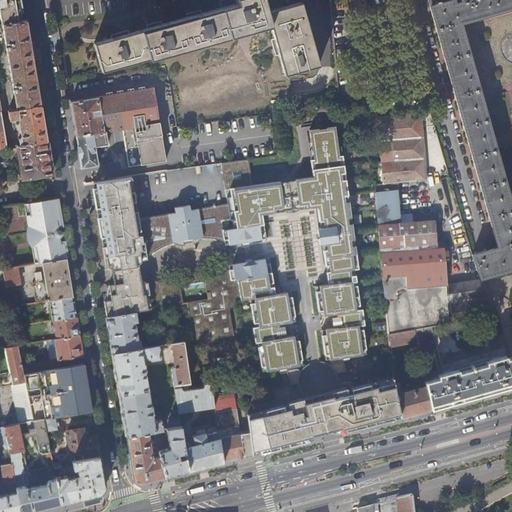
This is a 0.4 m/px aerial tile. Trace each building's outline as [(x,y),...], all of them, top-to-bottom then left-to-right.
[(0,0),(0,11),(2,25),(3,25),(23,21),(19,0),(0,0)] [(237,0),(238,3),(96,44),(104,72),(272,24),(286,75),(320,65),(303,3),(269,13),(265,0),(237,0)] [(472,254),(480,279),(482,278),(482,279),(493,276),(493,275),(511,269),(511,203),(497,150),(493,137),(482,99),(461,23),(511,9),(511,0),(460,0),(461,2),(455,3),(454,0),(427,0),(498,247),(487,250),(486,249),(475,252),(475,253),(472,254)] [(17,110),(41,106),(27,20),(23,21),(3,25),(17,110)] [(71,102),(82,169),(99,166),(96,147),(108,145),(106,134),(112,133),(114,144),(124,143),(128,167),(142,165),(142,163),(154,161),(154,162),(166,160),(154,88),(71,102)] [(20,145),(47,140),(41,106),(17,110),(9,111),(10,120),(19,118),(19,121),(18,122),(17,124),(17,128),(19,130),(20,130),(21,135),(19,139),(20,145)] [(451,403),(511,386),(511,357),(507,359),(506,357),(441,375),(434,352),(438,351),(432,327),(441,326),(441,325),(450,323),(447,285),(444,247),(443,241),(437,242),(435,220),(433,220),(433,214),(424,215),(424,214),(413,214),(413,222),(401,223),(398,191),(392,191),(391,183),(426,180),(421,114),(369,119),(371,142),(379,141),(382,168),(376,169),(377,178),(375,179),(388,334),(414,330),(417,343),(426,386),(431,409),(451,403)] [(3,121),(6,140),(12,140),(9,120),(3,121)] [(296,180),(297,181),(300,209),(301,210),(309,209),(310,206),(310,204),(314,203),(315,208),(319,208),(321,223),(325,222),(326,229),(322,229),(324,244),(328,244),(329,251),(325,251),(330,286),(321,287),(321,292),(318,293),(320,311),(324,311),(325,316),(345,313),(347,327),(327,330),(328,335),(324,336),(326,355),(330,355),(331,360),(333,359),(344,358),(363,355),(363,350),(367,349),(364,330),(360,330),(359,326),(363,325),(361,310),(357,311),(357,307),(361,306),(358,287),(354,287),(353,282),(357,282),(356,276),(353,277),(352,270),(356,269),(359,269),(356,247),(352,248),(351,240),(355,240),(353,225),(349,226),(349,218),(352,218),(350,203),(346,203),(346,196),(349,196),(348,191),(346,191),(345,187),(347,187),(347,181),(343,182),(342,175),(346,174),(343,157),(340,157),(336,127),(327,128),(327,129),(320,130),(320,129),(311,130),(315,161),(312,161),(315,178),(296,180)] [(23,178),(53,173),(47,140),(20,145),(17,146),(23,178)] [(8,160),(5,157),(0,158),(0,167),(6,167),(9,163),(8,160)] [(90,214),(97,258),(106,257),(107,265),(109,267),(111,269),(112,272),(135,268),(135,265),(139,264),(141,262),(143,260),(142,255),(152,253),(152,254),(163,247),(174,243),(178,244),(185,246),(186,251),(195,249),(194,244),(201,241),(205,238),(215,239),(226,241),(236,244),(267,240),(263,216),(272,214),(271,212),(276,211),(279,213),(285,213),(285,211),(280,184),(280,183),(253,187),(251,177),(249,178),(248,171),(250,170),(248,160),(221,164),(223,174),(225,174),(226,181),(224,182),(228,204),(190,210),(189,206),(175,208),(175,213),(138,219),(135,201),(100,207),(96,207),(91,214),(90,214)] [(97,199),(99,198),(134,192),(131,177),(94,183),(97,199)] [(297,181),(289,182),(293,210),(300,209),(297,181)] [(289,182),(280,184),(285,211),(293,210),(289,182)] [(99,198),(100,207),(135,201),(134,192),(99,198)] [(42,262),(67,258),(66,254),(64,255),(62,238),(63,235),(61,232),(58,217),(54,218),(50,199),(25,203),(28,222),(33,221),(35,234),(39,233),(41,245),(37,246),(40,263),(42,262)] [(50,300),(73,296),(67,258),(42,262),(45,280),(42,281),(41,272),(35,273),(36,282),(33,282),(36,303),(50,300)] [(187,303),(188,303),(193,341),(194,342),(210,340),(210,342),(218,341),(218,338),(233,336),(229,309),(234,306),(235,302),(250,299),(254,299),(255,304),(251,304),(254,324),(259,323),(259,327),(255,328),(258,343),(262,343),(262,347),(258,348),(262,367),(266,366),(267,372),(286,369),(292,386),(299,385),(300,378),(301,373),(297,370),(297,367),(298,367),(298,361),(301,361),(298,342),(295,342),(294,337),(274,340),(272,326),(292,323),(291,318),(295,317),(292,298),(288,299),(287,293),(276,295),(270,260),(238,265),(234,268),(230,271),(230,274),(223,275),(215,278),(216,282),(206,283),(208,299),(187,303)] [(2,269),(10,307),(23,305),(19,284),(20,284),(17,266),(2,269)] [(112,272),(114,282),(137,278),(135,268),(112,272)] [(105,308),(107,317),(136,312),(184,304),(181,284),(165,282),(157,280),(157,281),(149,282),(149,281),(145,282),(143,280),(141,280),(137,280),(137,278),(114,282),(114,285),(108,286),(110,292),(107,293),(108,301),(108,308),(105,308)] [(447,285),(450,323),(482,317),(480,310),(475,281),(447,285)] [(54,320),(77,316),(73,296),(50,300),(54,320)] [(480,310),(482,317),(497,315),(495,307),(480,310)] [(107,317),(113,354),(142,349),(140,340),(138,340),(135,322),(137,322),(136,312),(107,317)] [(57,339),(80,335),(77,316),(54,320),(54,324),(52,324),(54,331),(55,331),(57,339)] [(390,347),(417,343),(414,330),(388,334),(390,347)] [(24,374),(61,368),(59,361),(84,356),(80,335),(57,339),(56,339),(59,360),(50,361),(48,362),(23,366),(24,374)] [(183,342),(172,344),(175,366),(173,367),(171,369),(174,384),(175,384),(180,383),(189,382),(183,342)] [(26,382),(24,374),(23,366),(18,345),(5,348),(10,372),(0,373),(0,387),(12,385),(26,382)] [(113,354),(127,436),(156,431),(163,430),(162,420),(154,421),(153,413),(154,413),(152,404),(151,404),(145,370),(146,370),(145,364),(144,363),(144,360),(150,359),(152,360),(160,359),(161,358),(159,346),(142,349),(113,354)] [(347,371),(344,358),(333,359),(333,364),(330,366),(333,369),(337,373),(347,371)] [(56,417),(93,411),(85,364),(61,368),(24,374),(26,382),(34,421),(44,419),(56,417)] [(418,412),(431,409),(426,386),(409,391),(408,388),(404,389),(404,392),(402,393),(397,367),(392,368),(394,377),(401,417),(418,412)] [(346,431),(401,417),(394,377),(348,390),(348,387),(340,389),(341,393),(333,395),(333,396),(328,400),(334,424),(339,423),(341,428),(346,427),(346,431)] [(215,407),(214,400),(211,379),(205,379),(205,384),(204,384),(204,387),(184,391),(182,388),(181,388),(175,389),(179,413),(215,407)] [(33,421),(34,421),(26,382),(12,385),(20,424),(33,421)] [(319,433),(341,428),(339,423),(334,424),(328,400),(333,396),(333,395),(332,391),(309,397),(310,400),(310,401),(315,403),(322,427),(320,427),(321,431),(319,433)] [(216,413),(237,409),(236,397),(214,400),(215,407),(216,413)] [(253,454),(314,439),(314,436),(317,435),(319,433),(321,431),(320,427),(322,427),(315,403),(310,401),(310,400),(297,403),(297,400),(289,402),(290,404),(247,414),(249,433),(251,446),(253,454)] [(237,459),(253,454),(251,446),(249,433),(241,434),(237,409),(216,413),(217,420),(218,428),(218,432),(219,437),(223,462),(237,459)] [(59,431),(56,417),(44,419),(47,433),(59,431)] [(170,429),(181,427),(180,418),(169,420),(170,429)] [(29,511),(43,508),(61,504),(56,479),(49,481),(47,468),(29,471),(31,480),(41,478),(43,486),(35,487),(34,486),(31,486),(31,488),(27,489),(26,487),(29,483),(26,472),(27,472),(21,439),(36,436),(39,451),(40,453),(42,454),(44,454),(47,454),(47,457),(51,457),(47,433),(44,419),(34,421),(33,421),(35,432),(19,435),(18,424),(4,427),(8,446),(12,464),(14,475),(16,482),(16,484),(17,489),(18,492),(21,511),(29,511)] [(204,422),(206,430),(218,428),(217,420),(204,422)] [(0,446),(8,446),(4,427),(0,428),(0,446)] [(176,474),(188,471),(184,446),(181,427),(170,429),(167,429),(169,448),(166,448),(163,430),(156,431),(159,452),(166,477),(176,474)] [(73,461),(100,456),(97,436),(84,438),(83,429),(67,431),(73,461)] [(141,483),(166,477),(159,452),(156,431),(127,436),(134,479),(141,483)] [(210,466),(223,462),(219,437),(201,442),(199,436),(189,439),(191,445),(184,446),(188,471),(210,466)] [(106,488),(100,456),(73,461),(74,469),(77,469),(78,474),(74,475),(74,473),(56,477),(56,479),(61,504),(83,498),(101,493),(106,488)] [(12,464),(0,466),(4,485),(16,482),(14,475),(12,464)] [(6,492),(17,489),(16,484),(5,486),(6,492)] [(0,511),(21,511),(18,492),(2,495),(1,494),(0,494),(0,511)] [(413,511),(412,497),(398,499),(399,511),(413,511)]
